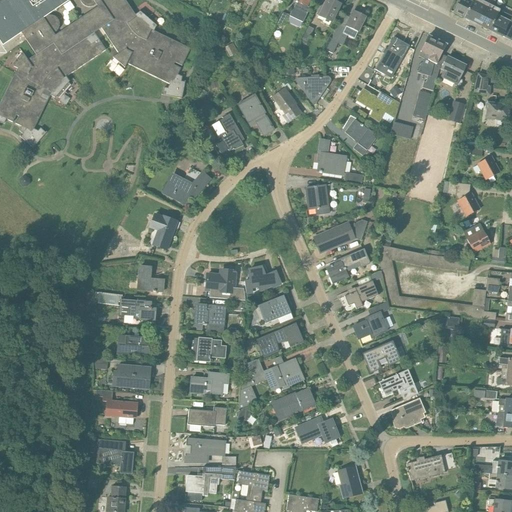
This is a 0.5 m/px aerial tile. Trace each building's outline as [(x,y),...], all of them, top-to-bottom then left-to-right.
[(0,126),(0,127),(0,126),(0,125),(0,122),(4,124),(6,119),(13,123),(16,115),(17,116),(19,117),(15,124),(22,127),(20,131),(23,134),(21,137),(20,136),(19,136),(33,148),(47,132),(46,132),(45,133),(40,129),(38,132),(34,129),(50,96),(55,98),(62,90),(69,82),(66,77),(106,50),(94,33),(101,28),(118,54),(113,57),(113,58),(117,61),(125,68),(127,64),(170,85),(168,89),(164,88),(163,94),(161,94),(161,95),(182,99),(185,81),(184,81),(184,83),(181,82),(182,78),(178,76),(181,69),(173,65),(174,63),(182,66),(191,49),(154,31),(157,26),(148,18),(140,12),(136,15),(125,0),(0,0),(0,33),(15,24),(36,55),(28,60),(24,55),(16,64),(13,67),(18,69),(0,105),(0,126)] [(304,13),(310,0),(296,0),(293,8),(304,13)] [(331,23),(340,5),(330,0),(326,0),(322,10),(320,9),(317,16),(331,23)] [(463,18),(465,19),(472,3),(466,0),(459,0),(453,13),(458,16),(459,18),(462,19),(463,18)] [(477,0),(473,0),(472,3),(465,19),(466,20),(466,21),(469,22),(471,22),(477,25),(488,0),(482,0),(481,2),(477,0)] [(488,0),(477,25),(483,28),(484,29),(486,30),(488,30),(490,31),(500,11),(492,7),(495,2),(493,1),(493,0),(488,0)] [(358,33),(365,17),(353,11),(350,18),(344,16),(326,51),(332,54),(337,43),(342,46),(347,36),(343,34),(346,27),(358,33)] [(500,11),(490,31),(502,37),(511,41),(511,23),(509,22),(511,17),(500,11)] [(282,27),(288,15),(281,12),(275,23),(282,27)] [(306,44),(313,29),(307,26),(300,41),(306,44)] [(422,88),(433,91),(439,70),(440,66),(436,64),(441,54),(446,45),(428,36),(420,52),(429,57),(428,60),(433,64),(430,76),(428,76),(426,83),(423,82),(422,88)] [(244,38),(240,43),(246,47),(250,42),(244,38)] [(394,38),(375,70),(383,75),(387,69),(394,73),(409,46),(394,38)] [(230,57),(238,53),(233,43),(225,48),(230,57)] [(265,66),(272,58),(266,53),(259,60),(265,66)] [(440,66),(439,70),(443,72),(440,78),(456,86),(463,70),(460,68),(461,64),(441,54),(436,64),(440,66)] [(478,74),(473,94),(489,96),(490,87),(486,87),(488,77),(478,74)] [(314,104),(329,82),(329,81),(329,80),(329,79),(328,78),(326,78),(296,80),(296,83),(314,104)] [(288,92),(292,89),(286,81),(282,84),(288,92)] [(394,99),(401,94),(397,87),(389,91),(394,99)] [(290,122),(302,114),(293,103),(295,102),(284,88),(271,98),(290,122)] [(376,99),(362,90),(358,99),(367,104),(366,107),(372,111),(370,117),(378,122),(383,113),(395,120),(399,104),(380,93),(376,99)] [(430,101),(432,95),(419,92),(418,98),(430,101)] [(265,118),(263,114),(265,113),(254,95),(238,104),(249,122),(255,118),(258,122),(256,123),(264,136),(273,130),(266,118),(265,118)] [(416,104),(428,108),(430,101),(418,98),(416,104)] [(508,126),(510,106),(504,106),(504,105),(496,104),(496,102),(487,101),(486,110),(487,110),(486,118),(497,119),(496,125),(508,126)] [(460,124),(465,105),(453,102),(448,120),(454,122),(460,124)] [(414,110),(427,114),(428,108),(416,104),(414,110)] [(414,110),(412,116),(425,120),(427,114),(414,110)] [(236,137),(233,131),(237,129),(230,115),(204,131),(222,162),(237,153),(245,149),(237,136),(236,137)] [(367,130),(354,121),(345,133),(353,139),(354,138),(359,141),(353,149),(362,156),(377,136),(367,130)] [(400,124),(399,124),(394,122),(391,134),(397,136),(400,124)] [(397,136),(403,138),(407,126),(406,126),(404,125),(401,124),(400,124),(397,136)] [(407,126),(403,138),(410,140),(413,128),(408,126),(407,126)] [(343,175),(346,158),(326,155),(327,142),(321,141),(319,154),(322,155),(321,163),(318,162),(317,172),(343,175)] [(481,157),(482,149),(472,148),(471,156),(481,157)] [(499,173),(491,157),(477,164),(486,180),(499,173)] [(362,184),(363,176),(347,174),(346,182),(362,184)] [(192,186),(172,176),(164,193),(184,204),(189,195),(195,198),(198,191),(199,192),(209,180),(202,175),(192,186)] [(30,182),(27,179),(22,179),(20,182),(20,187),(23,190),(27,190),(30,187),(30,182)] [(455,194),(458,201),(457,201),(466,217),(479,210),(471,194),(470,194),(469,192),(470,185),(461,184),(455,183),(448,183),(447,193),(455,194)] [(329,213),(325,186),(305,188),(308,210),(316,209),(316,215),(329,213)] [(163,218),(155,215),(150,228),(158,231),(153,245),(166,250),(176,222),(163,217),(163,218)] [(340,228),(314,239),(320,253),(354,239),(361,241),(367,222),(362,220),(354,224),(353,228),(342,232),(340,228)] [(371,234),(375,224),(369,222),(366,232),(371,234)] [(490,244),(483,231),(467,239),(474,253),(490,244)] [(378,259),(380,270),(393,267),(392,261),(398,262),(401,250),(381,246),(378,259)] [(498,264),(499,248),(493,247),(491,263),(498,264)] [(499,248),(498,264),(504,265),(506,249),(499,248)] [(369,264),(363,250),(340,260),(340,262),(327,268),(333,284),(347,278),(344,270),(346,269),(345,268),(358,263),(360,268),(369,264)] [(401,250),(398,262),(404,263),(407,252),(401,250)] [(407,252),(404,263),(410,265),(413,253),(407,252)] [(413,253),(410,265),(416,266),(419,254),(413,253)] [(419,254),(416,266),(422,267),(424,255),(419,254)] [(150,268),(140,267),(138,290),(163,292),(163,281),(150,280),(150,268)] [(261,267),(249,270),(250,289),(258,287),(260,291),(280,283),(275,272),(265,277),(261,267)] [(380,270),(382,276),(394,273),(393,267),(380,270)] [(223,277),(207,275),(205,291),(218,292),(218,293),(233,294),(235,272),(224,271),(223,277)] [(382,276),(383,281),(396,279),(394,273),(382,276)] [(383,281),(384,287),(397,284),(396,279),(383,281)] [(378,296),(371,281),(349,291),(351,294),(344,297),(348,306),(353,304),(356,310),(362,307),(360,303),(378,296)] [(385,293),(398,290),(397,284),(384,287),(385,293)] [(385,293),(388,309),(399,296),(398,290),(385,293)] [(119,295),(99,293),(97,304),(117,306),(119,295)] [(265,324),(285,317),(290,314),(283,296),(275,300),(258,306),(265,324)] [(403,310),(405,297),(399,297),(399,296),(388,309),(403,310)] [(228,307),(228,301),(215,300),(215,306),(211,306),(210,310),(206,309),(207,305),(198,305),(196,324),(203,325),(207,326),(207,325),(224,326),(225,307),(228,307)] [(473,300),(472,305),(471,318),(483,320),(483,312),(485,302),(473,300)] [(151,303),(121,301),(120,315),(133,316),(133,314),(140,315),(139,320),(154,321),(155,310),(151,309),(151,308),(150,308),(151,303)] [(389,311),(388,309),(386,303),(368,311),(371,318),(370,318),(370,316),(366,318),(367,321),(353,327),(359,340),(371,335),(372,338),(387,332),(380,315),(389,311)] [(483,320),(484,320),(494,321),(495,314),(483,312),(483,320)] [(444,328),(456,329),(457,319),(445,318),(444,328)] [(494,321),(484,320),(483,327),(494,328),(494,321)] [(298,330),(295,325),(257,341),(264,357),(278,351),(276,344),(288,341),(291,348),(303,343),(301,338),(297,339),(295,332),(298,330)] [(511,330),(504,330),(504,335),(503,343),(511,344),(511,330)] [(153,339),(126,336),(126,345),(119,344),(118,354),(150,356),(151,347),(152,347),(153,339)] [(193,361),(198,361),(208,362),(209,359),(210,359),(210,357),(224,358),(225,348),(220,347),(220,342),(211,341),(211,340),(198,339),(198,340),(194,340),(193,361)] [(243,344),(240,339),(234,342),(236,347),(243,344)] [(399,361),(391,343),(363,355),(371,373),(379,369),(376,362),(385,358),(389,366),(399,361)] [(446,363),(446,348),(439,348),(438,363),(446,363)] [(302,377),(295,360),(283,364),(280,357),(273,360),(276,368),(264,373),(261,367),(240,375),(237,411),(258,402),(252,387),(267,380),(272,391),(284,386),(284,388),(291,385),(290,382),(302,377)] [(502,365),(502,372),(511,372),(511,359),(500,359),(499,365),(502,365)] [(148,368),(122,366),(121,375),(129,376),(128,387),(148,389),(149,380),(147,380),(148,368)] [(418,394),(408,370),(379,383),(383,393),(390,390),(391,393),(399,390),(403,400),(418,394)] [(511,372),(502,372),(501,378),(498,378),(497,385),(511,386),(511,372)] [(208,379),(191,378),(190,389),(195,389),(194,394),(204,395),(205,390),(210,390),(210,394),(221,395),(222,384),(227,384),(228,375),(209,374),(208,379)] [(314,406),(308,390),(291,397),(291,396),(272,403),(279,420),(314,406)] [(128,405),(116,404),(116,403),(111,402),(112,392),(96,391),(96,397),(103,398),(103,403),(107,403),(106,416),(134,418),(134,416),(136,417),(137,405),(135,405),(135,404),(128,403),(128,405)] [(495,400),(496,392),(482,391),(481,398),(484,398),(484,399),(495,400)] [(424,413),(418,400),(394,411),(396,414),(392,415),(395,422),(393,423),(395,428),(397,427),(398,429),(404,426),(404,427),(405,428),(406,428),(407,428),(420,423),(419,420),(423,419),(421,414),(424,413)] [(505,406),(504,414),(511,414),(511,400),(506,400),(499,400),(498,405),(505,406)] [(250,416),(247,407),(237,411),(236,421),(246,422),(250,416)] [(213,412),(189,410),(187,425),(214,428),(215,424),(225,425),(226,409),(213,408),(213,412)] [(511,414),(504,414),(504,421),(497,420),(496,426),(503,427),(511,428),(511,414)] [(322,424),(319,419),(295,429),(302,444),(326,434),(329,442),(339,438),(335,429),(333,430),(329,421),(322,424)] [(279,429),(273,431),(276,438),(282,435),(279,429)] [(262,444),(260,436),(251,438),(253,446),(262,444)] [(224,442),(186,440),(186,447),(189,447),(189,453),(185,453),(185,462),(200,462),(200,459),(207,460),(207,455),(223,455),(224,442)] [(114,461),(113,465),(120,465),(120,473),(131,474),(132,454),(123,453),(123,443),(99,441),(97,464),(103,464),(105,459),(114,461)] [(451,453),(406,464),(411,482),(445,473),(444,470),(455,468),(451,453)] [(222,467),(236,468),(236,457),(222,458),(222,467)] [(493,461),(491,475),(511,476),(511,463),(499,462),(493,461)] [(236,468),(222,467),(221,479),(234,480),(236,468)] [(343,498),(361,494),(355,468),(338,472),(342,486),(340,487),(343,498)] [(248,486),(246,501),(261,503),(263,491),(268,491),(271,475),(240,471),(238,484),(248,486)] [(469,481),(470,473),(462,472),(461,480),(469,481)] [(511,476),(491,475),(490,474),(488,487),(496,488),(511,490),(511,476)] [(217,478),(187,476),(186,484),(188,484),(187,492),(216,494),(217,478)] [(123,511),(126,488),(112,486),(111,499),(108,498),(106,511),(123,511)] [(460,500),(465,495),(459,489),(455,495),(460,500)] [(292,511),(305,511),(306,510),(315,511),(316,511),(318,499),(290,495),(288,511),(292,511)] [(265,511),(266,503),(261,503),(246,501),(236,499),(231,499),(230,509),(234,510),(233,511),(265,511)] [(493,507),(492,511),(509,511),(511,503),(489,500),(488,507),(493,507)] [(447,511),(445,501),(434,504),(435,507),(429,508),(417,508),(417,511),(447,511)]
